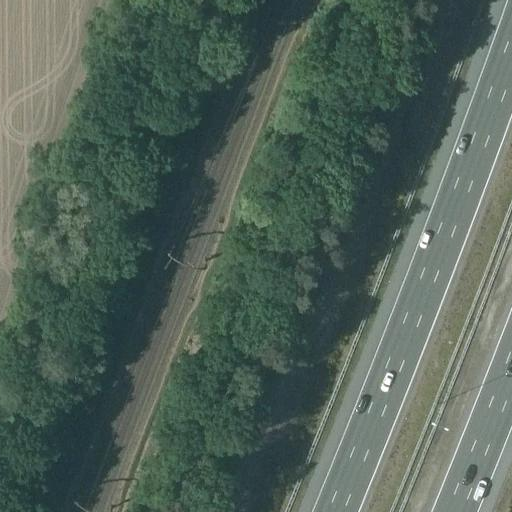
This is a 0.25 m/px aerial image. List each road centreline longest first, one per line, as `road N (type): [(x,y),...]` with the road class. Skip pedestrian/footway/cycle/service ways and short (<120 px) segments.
road 1 (motorway): [(511,55),(336,511)]
road 2 (motorway): [(455,511),(511,370)]
